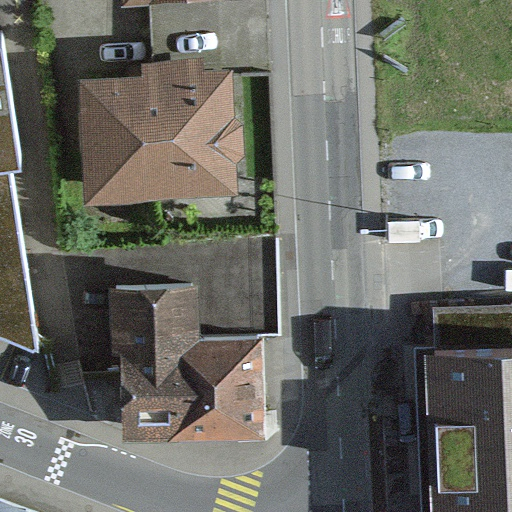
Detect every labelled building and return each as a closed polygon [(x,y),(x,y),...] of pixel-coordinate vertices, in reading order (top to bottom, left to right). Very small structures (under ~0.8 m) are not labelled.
[(0,21),(0,316),(38,331),(11,148),(20,148),(0,21)] [(248,64),(108,71),(115,202),(255,195),(248,64)] [(206,278),(116,280),(118,358),(154,357),(155,429),(266,426),(264,331),(207,332),(206,278)] [(511,511),(511,303),(441,307),(450,511),(511,511)] [(50,511),(0,497),(0,511),(50,511)]
